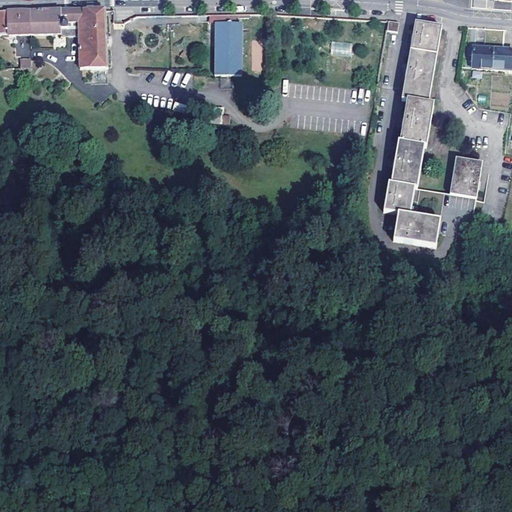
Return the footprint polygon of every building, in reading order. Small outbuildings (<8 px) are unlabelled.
[(45,11),(32,12),(32,36),(61,35),(61,10),(45,11)] [(108,70),(106,10),(81,10),(61,10),(61,35),(61,37),(80,37),(80,70),(108,70)] [(0,36),(32,36),(32,12),(14,12),(6,12),(0,12),(0,36)] [(218,24),(241,24),(241,15),(211,16),(211,24),(218,24)] [(389,23),(387,33),(397,34),(399,25),(389,23)] [(241,24),(218,24),(219,78),(245,78),(244,24),(241,24)] [(436,247),(440,219),(412,215),(417,190),(425,148),(426,149),(433,107),(429,106),(441,30),(415,25),(402,101),(407,102),(400,144),(398,144),(391,185),(388,185),(384,211),(399,214),(395,240),(436,247)] [(350,58),(353,44),(332,40),(329,53),(350,58)] [(17,56),(29,55),(29,42),(16,42),(17,56)] [(491,71),(494,50),(474,49),(473,69),(491,71)] [(511,51),(494,50),(491,71),(511,71),(511,51)] [(32,62),(23,62),(23,70),(32,70),(32,62)] [(228,111),(213,111),(213,126),(228,126),(228,111)] [(455,159),(449,195),(477,198),(481,164),(455,159)]
